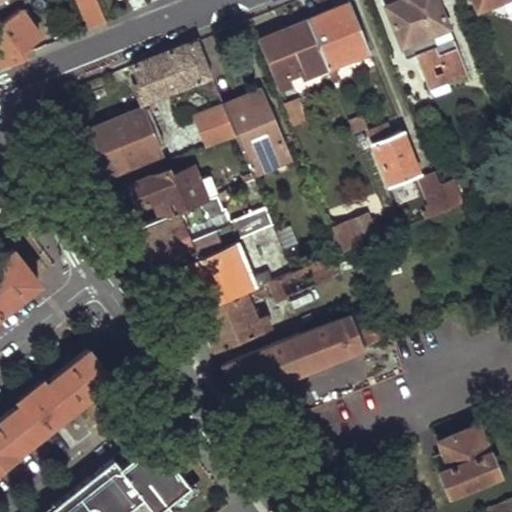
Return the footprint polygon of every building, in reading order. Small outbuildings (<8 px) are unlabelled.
[(0,0),(0,19),(20,6),(27,0),(0,0)] [(78,0),(90,27),(106,21),(97,0),(78,0)] [(440,0),(385,0),(409,58),(416,55),(421,69),(440,61),(448,79),(469,71),(440,0)] [(351,1),(308,18),(316,38),(334,81),(342,78),(335,60),(369,48),(351,1)] [(0,19),(0,61),(0,62),(12,57),(23,53),(13,40),(32,24),(20,6),(0,19)] [(308,18),(261,36),(280,87),(290,84),(286,74),(304,67),(296,46),(316,38),(308,18)] [(197,38),(127,66),(142,105),(213,77),(197,38)] [(440,61),(421,69),(429,87),(448,79),(440,61)] [(260,91),(224,105),(237,137),(242,151),(277,137),(260,91)] [(217,92),(194,101),(199,115),(222,106),(217,92)] [(298,97),(283,102),(293,126),(307,120),(298,97)] [(151,104),(91,128),(108,172),(160,152),(145,113),(153,110),(151,104)] [(199,115),(196,116),(208,149),(237,137),(224,105),(222,106),(199,115)] [(401,129),(372,140),(389,184),(419,172),(401,129)] [(277,137),(242,151),(248,166),(283,152),(277,137)] [(169,169),(130,186),(138,206),(159,198),(164,215),(205,198),(192,165),(171,173),(169,169)] [(436,171),(423,177),(436,213),(451,207),(441,183),(436,171)] [(251,173),(242,176),(244,182),(253,179),(251,173)] [(456,177),(441,183),(451,207),(460,204),(466,202),(456,177)] [(164,215),(125,230),(142,254),(155,272),(179,262),(231,239),(271,223),(260,195),(251,198),(257,217),(231,227),(233,232),(229,233),(214,194),(205,198),(164,215)] [(369,212),(332,227),(342,251),(378,236),(369,212)] [(231,239),(179,262),(184,275),(180,278),(192,310),(199,308),(250,287),(231,239)] [(0,309),(36,281),(12,250),(0,259),(0,309)] [(250,287),(199,308),(215,348),(262,331),(262,328),(267,327),(262,313),(256,316),(250,301),(272,293),(274,298),(339,272),(333,254),(250,287)] [(368,306),(348,314),(360,344),(391,332),(388,327),(378,330),(368,306)] [(347,311),(222,362),(235,379),(245,394),(362,347),(360,344),(348,314),(347,311)] [(0,462),(47,425),(108,377),(86,350),(45,382),(42,378),(18,397),(21,401),(0,417),(0,462)] [(478,423),(438,438),(448,465),(438,469),(447,492),(497,473),(478,423)] [(146,433),(43,511),(172,511),(195,494),(146,433)] [(207,451),(196,437),(190,442),(201,456),(207,451)] [(511,511),(511,497),(480,510),(480,511),(511,511)]
